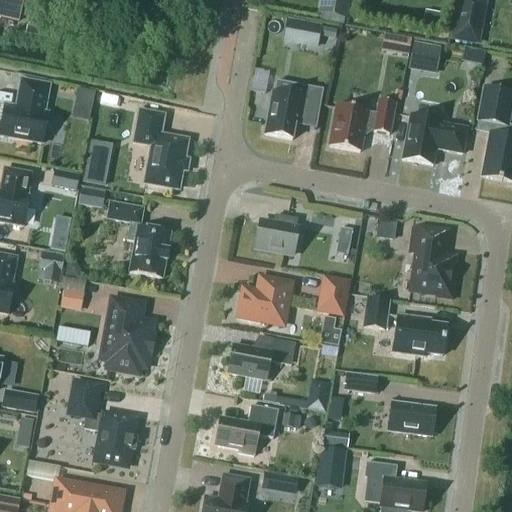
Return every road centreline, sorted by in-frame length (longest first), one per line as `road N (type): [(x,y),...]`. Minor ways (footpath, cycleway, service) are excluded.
road 1 (residential): [(461,511),(500,233),(494,219),(224,165)]
road 2 (residential): [(160,511),(224,165)]
road 3 (residential): [(224,165),(247,20)]
